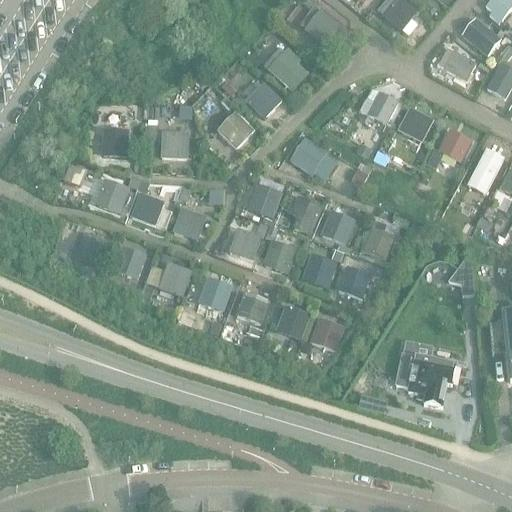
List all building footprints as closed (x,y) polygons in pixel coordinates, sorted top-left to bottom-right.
[(351,0),(365,10),(375,1),(375,0),(351,0)] [(383,24),(403,38),(420,19),(400,2),(399,4),(394,0),(392,0),(378,18),(385,21),(383,24)] [(495,0),(490,6),(482,16),(497,30),(506,19),(511,11),(511,6),(503,0),(495,0)] [(303,33),(324,49),(342,26),(320,10),(303,33)] [(484,44),(493,37),(476,22),(469,31),(459,41),(476,54),(484,44)] [(268,72),(292,92),(306,76),(282,56),(268,72)] [(442,76),(464,88),(475,68),(452,56),(442,76)] [(499,69),(484,95),(494,102),(503,106),(511,90),(511,77),(508,75),(499,69)] [(244,104),(263,122),(281,104),(262,85),(244,104)] [(378,96),(366,118),(386,129),(398,105),(378,96)] [(192,120),(192,108),(177,108),(178,121),(192,120)] [(408,111),(397,134),(420,145),(433,123),(408,111)] [(215,133),(235,153),(253,134),(234,115),(215,133)] [(101,132),(100,159),(126,161),(128,133),(101,132)] [(160,133),(159,161),(186,163),(188,135),(160,133)] [(450,133),(438,156),(460,167),(472,144),(450,133)] [(303,140),(288,164),(311,180),(327,156),(303,140)] [(484,152),(470,180),(494,192),(507,164),(493,156),(484,152)] [(65,184),(82,187),(85,169),(68,166),(65,184)] [(511,169),(500,193),(510,198),(511,198),(511,169)] [(102,183),(92,208),(120,218),(129,192),(102,183)] [(246,215),(271,223),(281,195),(256,188),(246,215)] [(128,221),(154,230),(163,204),(138,195),(128,221)] [(290,232),(310,239),(322,210),(296,200),(289,217),(295,219),(290,232)] [(180,211),(170,236),(195,245),(206,219),(180,211)] [(319,240),(344,250),(355,223),(329,214),(319,240)] [(236,231),(226,256),(252,265),(262,239),(236,231)] [(361,256),(385,264),(395,239),(370,231),(361,256)] [(107,245),(86,237),(74,263),(98,271),(107,245)] [(271,243),(261,269),(287,278),(296,252),(271,243)] [(110,274),(137,284),(146,259),(120,250),(110,274)] [(299,284),(327,293),(337,266),(309,257),(299,284)] [(156,292),(181,301),(190,275),(165,267),(156,292)] [(336,295),(360,304),(370,279),(345,270),(336,295)] [(205,280),(196,305),(222,315),(231,289),(205,280)] [(233,319),(258,328),(268,303),(242,294),(233,319)] [(273,336),(300,345),(310,318),(283,309),(273,336)] [(511,316),(502,317),(503,326),(489,328),(491,356),(506,355),(509,379),(511,379),(511,316)] [(317,321),(308,347),(334,356),(344,330),(317,321)] [(402,359),(395,390),(408,393),(407,396),(417,398),(416,401),(424,403),(423,408),(441,412),(446,388),(451,389),(455,370),(429,364),(402,359)]
